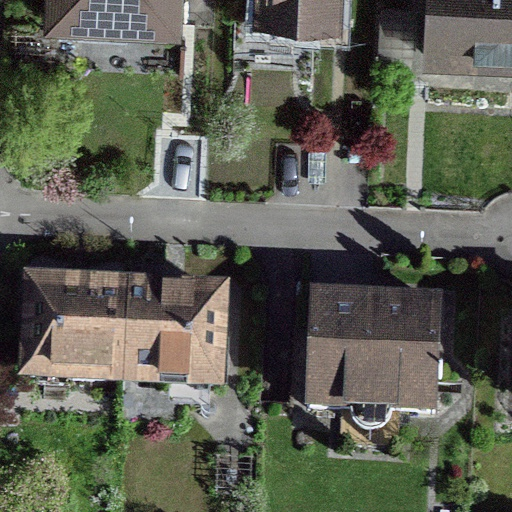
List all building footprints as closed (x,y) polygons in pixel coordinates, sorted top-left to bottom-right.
[(181,32),(182,0),(43,0),(42,26),(181,32)] [(297,24),(343,25),(343,0),(253,0),(254,8),(235,7),(233,68),(313,70),(314,36),(297,35),(297,24)] [(511,0),(424,0),(422,60),(511,64),(511,0)] [(379,4),(379,53),(415,53),(416,4),(379,4)] [(18,385),(169,391),(168,405),(209,406),(209,395),(226,396),(230,284),(177,282),(80,278),(22,276),(18,385)] [(437,418),(442,297),(310,290),(304,412),(336,413),(334,445),(403,448),(404,417),(437,418)]
